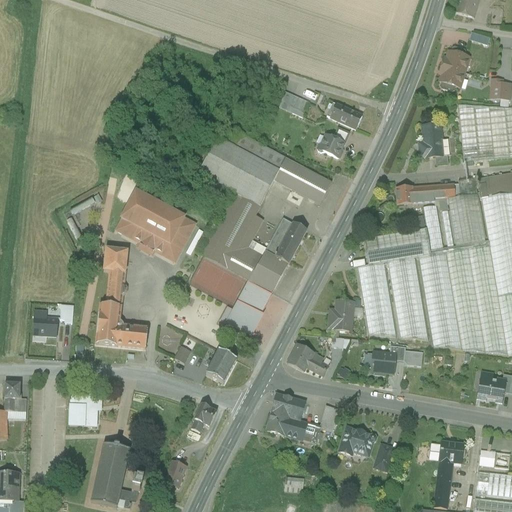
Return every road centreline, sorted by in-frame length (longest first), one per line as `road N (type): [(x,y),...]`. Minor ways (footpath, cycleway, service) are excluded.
road 1 (track): [(396,114),(60,0)]
road 2 (residential): [(248,406),(129,374),(0,369)]
road 3 (tertiary): [(511,425),(263,379)]
road 4 (secondary): [(263,379),(367,179)]
road 5 (secondary): [(367,179),(433,24)]
road 6 (unclassified): [(511,169),(367,179)]
